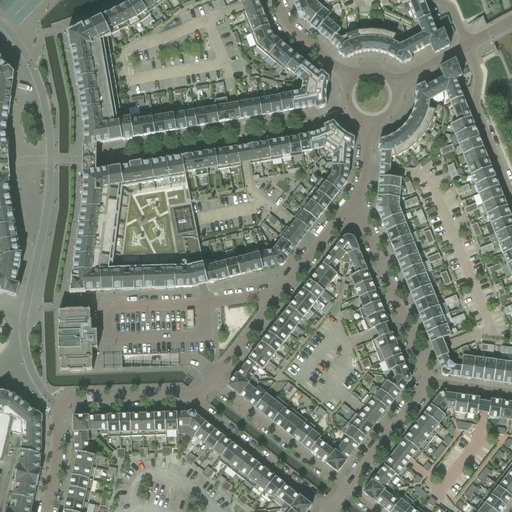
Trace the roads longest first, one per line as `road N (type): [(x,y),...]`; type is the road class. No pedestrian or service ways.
road 1 (residential): [(46,511),(61,405),(194,398)]
road 2 (residential): [(210,382),(353,206)]
road 3 (residential): [(430,384),(353,206)]
road 4 (residential): [(194,398),(326,511)]
road 5 (residential): [(345,488),(210,382)]
road 6 (residential): [(511,197),(475,106),(477,75),(466,47)]
road 7 (residential): [(345,488),(430,384)]
